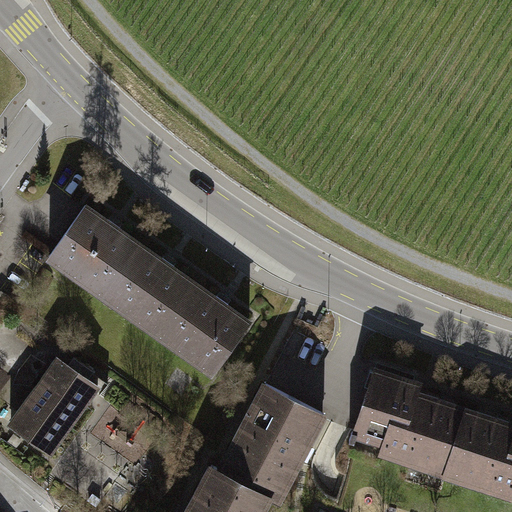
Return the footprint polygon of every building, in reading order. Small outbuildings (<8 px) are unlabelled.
[(143,240),(87,200),(46,259),(102,298),(143,240)] [(198,278),(143,240),(102,298),(157,337),(198,278)] [(254,317),(198,278),(157,337),(213,376),(254,317)] [(88,377),(58,356),(10,423),(50,452),(94,391),(100,395),(109,383),(93,372),(91,375),(90,374),(88,377)] [(468,395),(378,365),(351,444),(442,474),(468,395)] [(330,414),(264,380),(218,468),(276,498),(274,502),(282,506),(330,414)] [(511,409),(468,395),(442,474),(511,497),(511,409)] [(268,511),(274,502),(276,498),(218,468),(211,464),(184,511),(268,511)]
